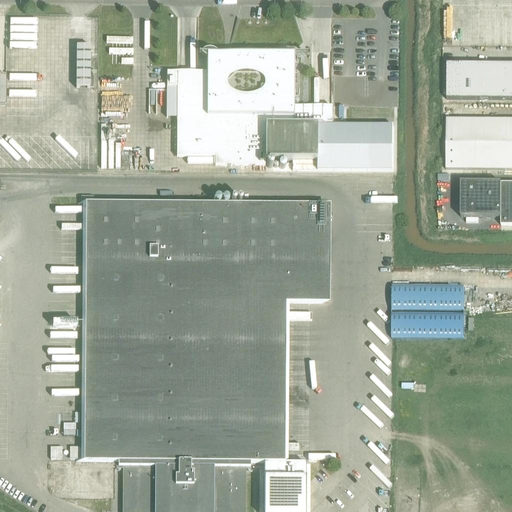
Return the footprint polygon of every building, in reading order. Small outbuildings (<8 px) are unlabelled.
[(90,47),(76,47),(75,89),(93,89),(93,77),(89,77),(90,47)] [(166,73),(166,88),(177,88),(176,158),(215,158),(215,166),(265,166),(265,161),(316,161),(316,171),(393,172),(393,127),(332,126),(332,107),(294,107),(294,55),(307,55),(213,54),(212,54),(212,53),(211,53),(210,53),(209,53),(208,53),(207,53),(206,53),(206,54),(205,54),(198,54),(198,55),(207,55),(207,73),(166,73)] [(446,100),(511,100),(511,64),(446,64),(446,100)] [(511,120),(446,120),(446,170),(511,170),(511,120)] [(511,183),(460,183),(460,218),(500,218),(500,226),(511,226),(511,183)] [(289,224),(329,224),(329,206),(85,204),(83,462),(126,462),(126,467),(122,467),(122,511),(175,511),(176,511),(191,511),(190,511),(244,511),(245,468),(242,468),(242,463),(264,463),(263,511),(304,511),(305,464),(284,464),(285,304),(329,304),(329,263),(289,262),(289,224)] [(413,272),(420,264),(417,261),(409,269),(413,272)] [(394,338),(463,338),(463,314),(463,312),(464,288),(392,287),(391,311),(391,314),(391,338),(394,338)] [(112,497),(112,472),(63,472),(63,478),(57,478),(57,497),(112,497)]
